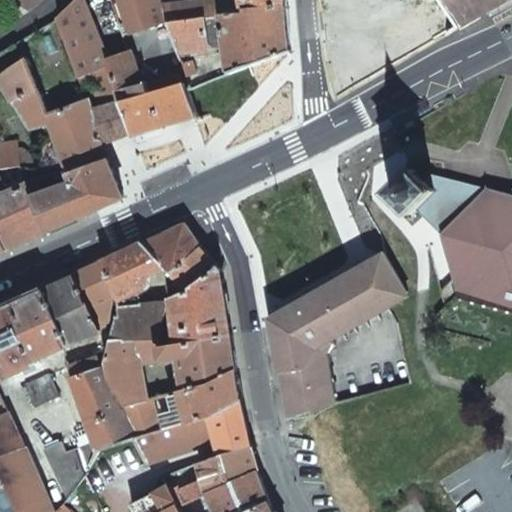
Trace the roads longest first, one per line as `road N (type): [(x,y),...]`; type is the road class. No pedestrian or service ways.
road 1 (unclassified): [(200,193),(234,251),(262,401),(297,511)]
road 2 (secondary): [(511,34),(317,137)]
road 3 (secondary): [(200,193),(0,283)]
road 4 (residential): [(305,0),(317,137)]
road 5 (secondary): [(317,137),(200,193)]
